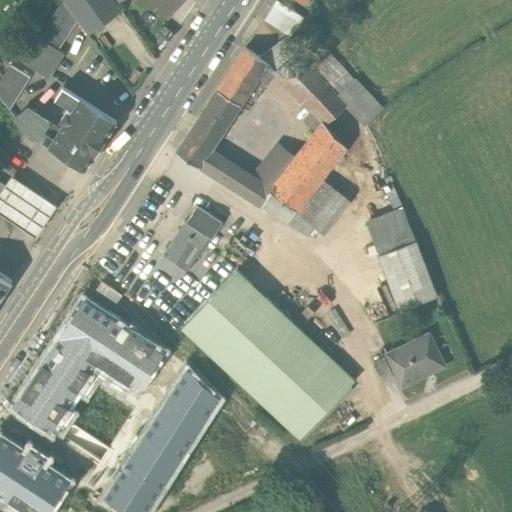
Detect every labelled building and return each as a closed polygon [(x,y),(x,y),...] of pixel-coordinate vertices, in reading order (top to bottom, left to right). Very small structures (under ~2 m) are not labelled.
[(59,49),(78,20),(63,0),(61,0),(38,36),(59,49)] [(66,0),(93,36),(126,11),(117,0),(66,0)] [(181,0),(148,0),(167,16),(181,0)] [(297,35),(307,15),(280,0),(269,20),(297,35)] [(59,49),(38,36),(32,32),(16,55),(48,77),(64,53),(59,49)] [(177,152),(287,223),(347,148),(328,126),(350,106),(333,87),(348,74),(318,42),(308,49),(288,36),(259,57),(268,63),(267,65),(275,74),(324,124),(296,157),(280,146),(254,178),(211,150),(212,148),(189,134),(177,152)] [(268,85),(275,74),(267,65),(268,63),(259,57),(245,48),(197,121),(220,136),(258,79),(268,85)] [(0,81),(0,95),(10,109),(30,76),(11,64),(0,81)] [(16,118),(24,129),(85,170),(116,123),(63,88),(54,100),(67,108),(75,109),(72,114),(67,113),(62,120),(53,116),(48,123),(27,109),(16,118)] [(193,128),(189,134),(212,148),(216,142),(220,136),(197,121),(193,128)] [(5,186),(0,192),(0,211),(38,236),(58,206),(12,175),(5,186)] [(185,221),(164,254),(176,262),(189,242),(201,250),(209,237),(212,239),(223,221),(198,205),(187,222),(185,221)] [(402,311),(439,296),(417,241),(380,255),(402,311)] [(237,269),(182,328),(301,439),(356,380),(237,269)] [(0,297),(11,281),(0,273),(0,297)] [(138,391),(164,351),(83,297),(12,405),(51,432),(96,364),(138,391)] [(430,335),(390,354),(405,386),(445,367),(430,335)] [(385,359),(374,364),(383,382),(394,377),(385,359)] [(186,368),(170,393),(208,417),(220,399),(186,368)] [(170,393),(157,414),(195,438),(208,417),(170,393)] [(181,460),(195,438),(157,414),(143,435),(181,460)] [(0,495),(24,511),(48,511),(69,481),(43,464),(47,457),(29,446),(25,452),(0,435),(0,495)] [(143,435),(129,456),(168,481),(181,460),(143,435)] [(129,456),(116,477),(154,502),(168,481),(129,456)] [(123,511),(147,511),(154,502),(116,477),(102,499),(123,511)]
